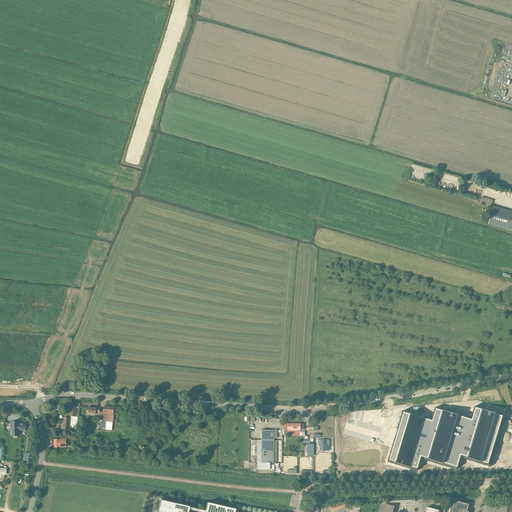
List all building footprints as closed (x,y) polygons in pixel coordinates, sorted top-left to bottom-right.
[(480,202),(491,205),(493,200),(482,197),(480,202)] [(511,211),(493,206),(488,224),(511,230),(511,211)] [(501,392),(491,394),(493,401),(503,399),(501,392)] [(77,403),(70,402),(70,406),(66,405),(66,412),(69,413),(69,416),(69,418),(64,418),(63,426),(62,426),(62,429),(76,431),(78,417),(80,404),(77,403)] [(397,415),(377,459),(410,470),(417,461),(453,471),(490,463),(511,428),(511,425),(441,422),(443,413),(397,415)] [(370,424),(382,428),(384,418),(373,415),(370,424)] [(19,423),(10,423),(10,431),(10,436),(19,436),(19,431),(24,431),(24,423),(19,424),(19,423)] [(254,464),(254,470),(257,470),(257,469),(259,469),(259,473),(274,473),(274,469),(271,469),(271,465),(271,463),(274,463),(276,463),(277,440),(274,440),(274,438),(277,438),(277,429),(274,429),(274,430),(260,430),(262,430),(262,440),(257,440),(255,440),(254,463),(257,463),(257,464),(254,464)] [(68,437),(61,437),(61,440),(54,440),(54,447),(65,447),(65,443),(68,443),(68,437)] [(319,440),(317,440),(317,446),(319,446),(319,451),(327,451),(327,446),(329,446),(329,440),(327,440),(319,440)] [(190,511),(191,510),(199,511),(235,511),(236,509),(207,503),(205,511),(193,508),(191,508),(191,507),(160,500),(157,511),(156,510),(155,511),(190,511)] [(467,511),(468,511),(466,511),(468,504),(454,500),(452,507),(450,507),(448,511),(467,511)]
